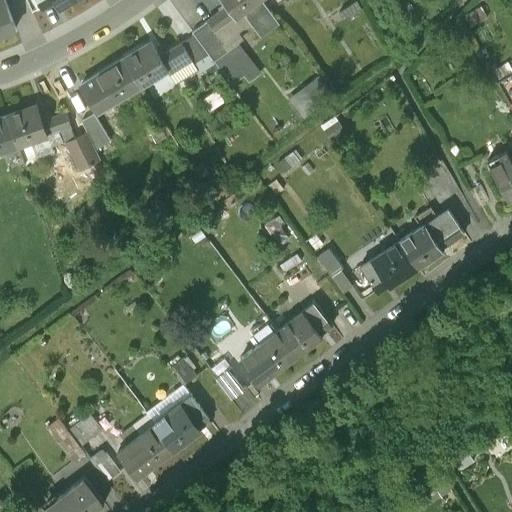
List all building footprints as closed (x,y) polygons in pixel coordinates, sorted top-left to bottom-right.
[(0,0),(0,35),(17,29),(4,0),(0,0)] [(260,0),(221,0),(226,6),(207,20),(216,33),(244,12),(260,0)] [(262,0),(260,0),(244,12),(260,35),(278,22),(262,0)] [(207,20),(192,31),(196,36),(207,52),(214,61),(226,52),(221,45),(223,43),(216,33),(207,20)] [(196,36),(181,46),(191,62),(207,52),(196,36)] [(226,52),(214,61),(233,85),(244,77),(250,85),(264,74),(239,42),(226,52)] [(124,60),(141,87),(169,69),(172,74),(191,62),(181,46),(179,43),(159,55),(151,43),(124,60)] [(141,87),(124,60),(123,58),(81,84),(91,101),(93,100),(100,111),(141,87)] [(308,84),(291,96),(305,116),(322,104),(308,84)] [(38,115),(35,106),(6,116),(16,147),(52,135),(50,131),(67,125),(63,113),(47,119),(44,113),(38,115)] [(87,134),(95,150),(110,141),(94,113),(81,121),(87,134)] [(0,152),(16,147),(6,116),(0,118),(0,152)] [(95,150),(87,134),(63,145),(75,171),(99,160),(95,150)] [(511,160),(511,161),(507,153),(487,164),(509,205),(511,203),(511,160)] [(432,208),(414,217),(419,226),(436,217),(432,208)] [(425,225),(398,244),(416,271),(443,252),(425,225)] [(416,271),(398,244),(372,261),(390,288),(416,271)] [(341,269),(328,253),(316,262),(329,278),(341,269)] [(277,333),(296,359),(322,339),(320,337),(331,328),(324,319),(313,327),(302,313),(277,333)] [(296,359),(277,333),(240,361),(258,384),(269,376),(271,378),(296,359)] [(171,373),(186,391),(197,381),(182,363),(171,373)] [(243,391),(228,372),(215,383),(229,401),(243,391)] [(191,398),(155,424),(174,450),(198,431),(196,428),(207,419),(191,398)] [(46,429),(72,463),(84,454),(58,420),(46,429)] [(174,450),(155,424),(117,453),(135,476),(145,468),(147,471),(174,450)] [(89,461),(106,483),(118,474),(101,452),(89,461)] [(92,511),(102,505),(82,479),(42,510),(43,511),(92,511)]
